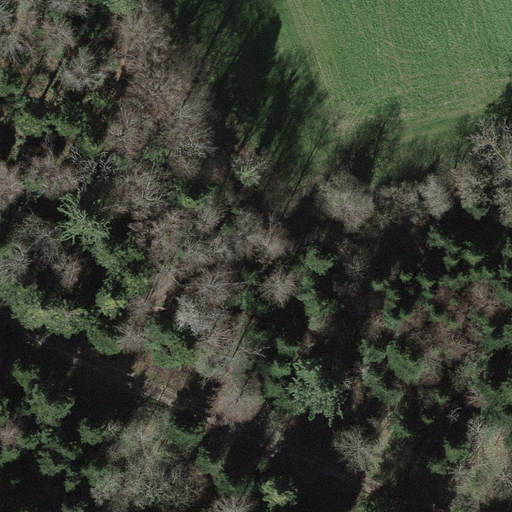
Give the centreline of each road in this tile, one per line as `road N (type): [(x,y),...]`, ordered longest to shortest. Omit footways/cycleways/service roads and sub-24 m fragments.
road 1 (track): [(0,311),(53,344),(443,511)]
road 2 (track): [(53,344),(298,208),(337,177)]
